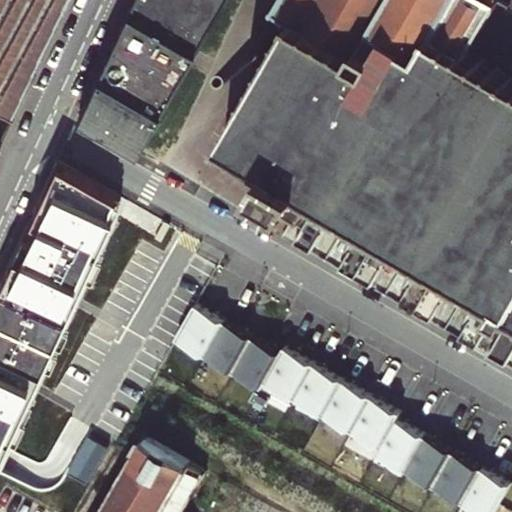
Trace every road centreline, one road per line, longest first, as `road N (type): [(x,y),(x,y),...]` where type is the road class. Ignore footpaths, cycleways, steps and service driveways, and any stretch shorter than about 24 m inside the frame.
road 1 (residential): [(40,126),(511,392)]
road 2 (residential): [(98,0),(40,126)]
